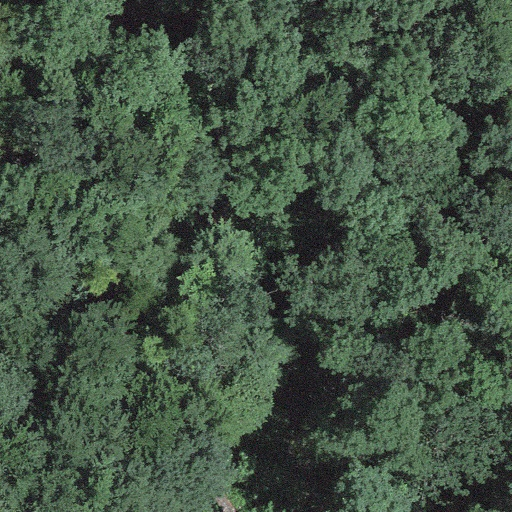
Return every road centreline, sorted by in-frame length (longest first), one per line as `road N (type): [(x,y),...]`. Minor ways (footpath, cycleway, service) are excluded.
road 1 (track): [(319,511),(140,0)]
road 2 (track): [(0,225),(103,327),(225,511)]
